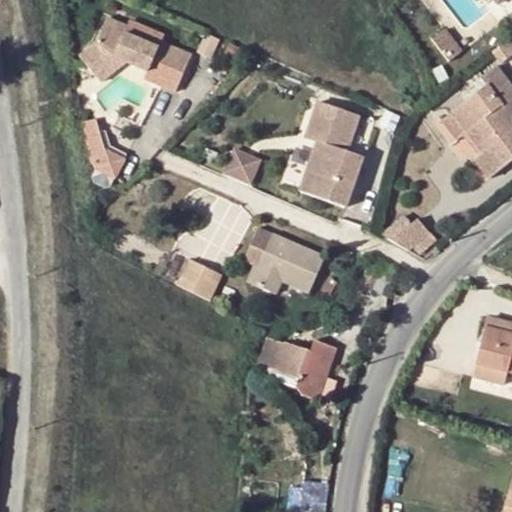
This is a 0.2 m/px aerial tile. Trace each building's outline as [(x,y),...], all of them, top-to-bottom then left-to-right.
[(118,55),(102,68),(116,85),(137,68),(147,73),(170,83),(173,77),(188,82),(182,96),(198,104),(213,66),(183,54),(186,46),(151,32),(148,37),(128,28),(118,55)] [(445,33),(433,42),(450,64),(463,54),(445,33)] [(511,52),(504,44),(492,54),(500,64),(511,54),(511,52)] [(137,68),(116,85),(123,93),(147,73),(137,68)] [(484,156),(480,159),(476,163),(491,182),(511,164),(511,122),(511,121),(511,93),(494,71),(479,83),(485,90),(451,117),(468,136),(484,156)] [(311,140),(315,141),(320,143),(318,150),(313,149),(298,190),(343,207),(355,179),(362,158),(344,151),(356,117),(319,103),(311,123),(305,137),(311,140)] [(464,140),(468,136),(451,117),(440,126),(457,146),(464,140)] [(117,131),(104,134),(118,178),(127,162),(117,131)] [(468,136),(464,140),(480,159),(484,156),(468,136)] [(234,150),(228,177),(256,183),(262,156),(234,150)] [(145,172),(127,162),(118,178),(136,188),(145,172)] [(412,230),(405,224),(387,246),(412,261),(430,238),(418,225),(412,230)] [(248,281),(278,295),(283,283),(285,279),(298,283),(296,288),(310,294),(327,256),(274,233),(259,266),(255,265),(248,281)] [(191,257),(178,283),(210,298),(223,272),(191,257)] [(370,264),(359,287),(372,293),(382,269),(370,264)] [(285,279),(283,283),(296,288),(298,283),(285,279)] [(511,323),(487,318),(483,335),(511,342),(511,323)] [(511,342),(483,335),(475,365),(507,372),(511,373),(511,342)] [(302,394),(320,400),(338,346),(316,339),(312,351),(285,342),(276,371),(298,378),(296,386),(302,394)] [(507,372),(475,365),(472,378),(504,386),(507,372)] [(298,378),(276,371),(273,379),(296,386),(298,378)] [(303,484),(299,511),(301,511),(323,511),(327,488),(303,484)]
